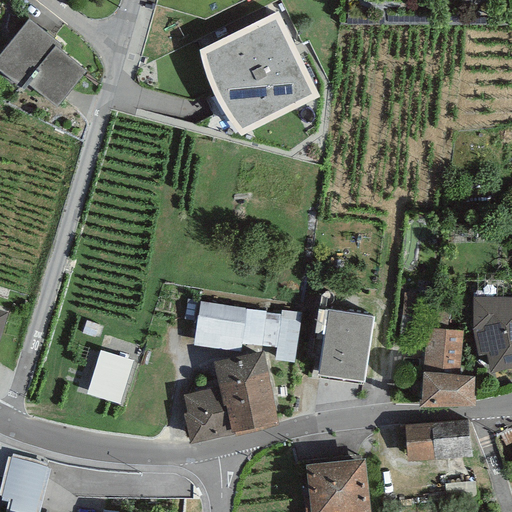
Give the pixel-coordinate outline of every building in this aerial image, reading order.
[(320,90),(278,6),(200,43),(201,54),(204,62),(209,77),(214,88),(217,94),(219,98),(222,104),(227,112),(232,119),(237,125),(241,130),(320,90)] [(61,42),(29,16),(0,50),(0,65),(24,85),(29,79),(56,102),(85,67),(58,45),(61,42)] [(478,352),(485,350),(490,369),(511,362),(511,294),(471,294),(478,352)] [(279,354),(299,357),(306,310),(202,295),(197,334),(280,345),(279,354)] [(373,311),(327,305),(318,303),(311,353),(320,354),(316,375),(362,381),(373,311)] [(463,328),(426,324),(420,399),(476,399),(474,371),(458,370),(463,328)] [(90,388),(125,397),(137,353),(102,344),(90,388)] [(263,347),(213,358),(219,385),(223,400),(225,399),(231,426),(234,425),(235,428),(279,419),(263,347)] [(223,400),(219,385),(183,392),(186,409),(182,409),(189,439),(235,428),(234,425),(231,426),(225,399),(223,400)] [(468,419),(406,423),(408,457),(470,452),(468,419)] [(41,502),(53,459),(13,448),(1,492),(41,502)] [(364,453),(305,460),(311,511),(345,511),(345,510),(370,507),(364,453)]
